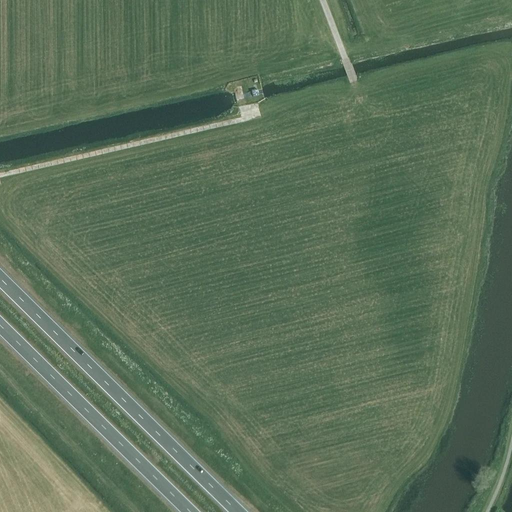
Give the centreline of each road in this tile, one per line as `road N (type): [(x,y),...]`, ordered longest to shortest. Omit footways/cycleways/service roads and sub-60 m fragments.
road 1 (trunk): [(238,511),(0,278)]
road 2 (track): [(0,175),(250,117),(247,106)]
road 3 (trunk): [(0,325),(190,511)]
